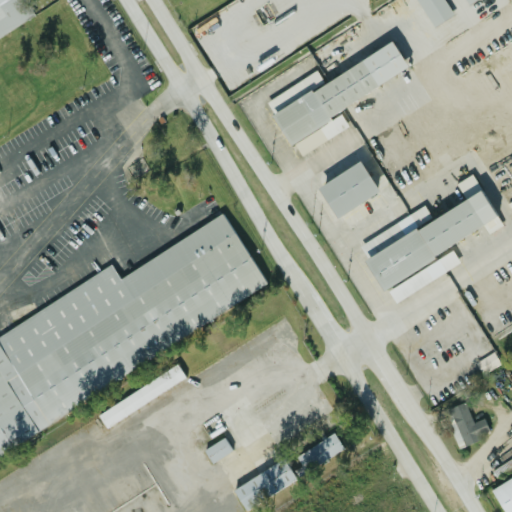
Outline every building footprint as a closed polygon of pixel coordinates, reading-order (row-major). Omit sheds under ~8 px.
[(0,0),(0,442),(268,294),(223,211),(0,334),(0,41),(29,25),(28,0),(0,0)] [(451,16),(441,0),(413,0),(431,28),(451,16)] [(405,70),(389,43),(321,81),(315,72),(261,102),(286,146),(291,143),(298,155),(346,128),(339,114),(328,120),(325,115),(405,70)] [(375,191),(355,161),(312,190),(333,220),(375,191)] [(376,290),(482,227),(486,235),(499,227),(468,175),(453,184),(462,200),(430,219),(422,207),(356,246),(364,260),(360,263),(376,290)] [(458,265),(450,252),(385,290),(392,303),(458,265)] [(95,414),(103,427),(184,380),(176,366),(95,414)] [(447,409),(454,428),(449,430),(455,448),(489,436),(483,419),(471,423),(464,403),(447,409)] [(291,455),(300,473),(342,453),(333,435),(291,455)] [(209,464),(230,452),(222,438),(200,451),(209,464)] [(229,490),(241,511),(242,511),(295,481),(282,459),(229,490)] [(511,511),(511,474),(487,488),(499,511),(511,511)]
